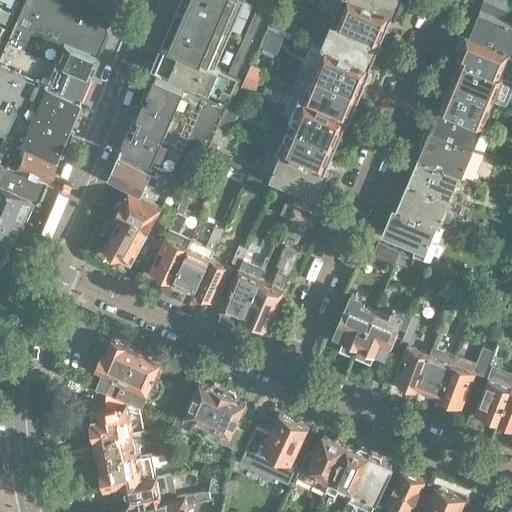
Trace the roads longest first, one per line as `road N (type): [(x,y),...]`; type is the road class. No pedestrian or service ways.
road 1 (residential): [(281,371),(441,0)]
road 2 (tertiary): [(42,267),(150,0)]
road 3 (residential): [(281,371),(42,267)]
road 4 (residential): [(511,471),(455,453),(281,371)]
road 5 (tertiary): [(29,511),(15,417),(18,341),(42,267)]
